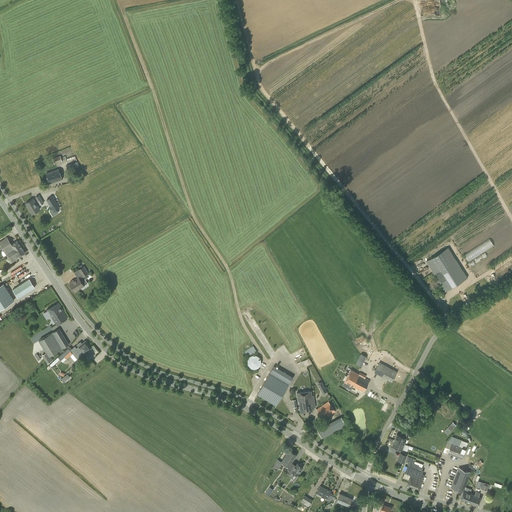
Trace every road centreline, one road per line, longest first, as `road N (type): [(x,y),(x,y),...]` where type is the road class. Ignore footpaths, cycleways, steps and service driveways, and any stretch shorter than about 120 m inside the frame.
road 1 (secondary): [(0,198),(103,347),(141,371),(246,407),(368,482)]
road 2 (unclassified): [(368,482),(376,444),(434,337),(511,285)]
road 3 (track): [(415,0),(438,90),(511,224)]
road 4 (track): [(400,0),(255,72),(235,0)]
